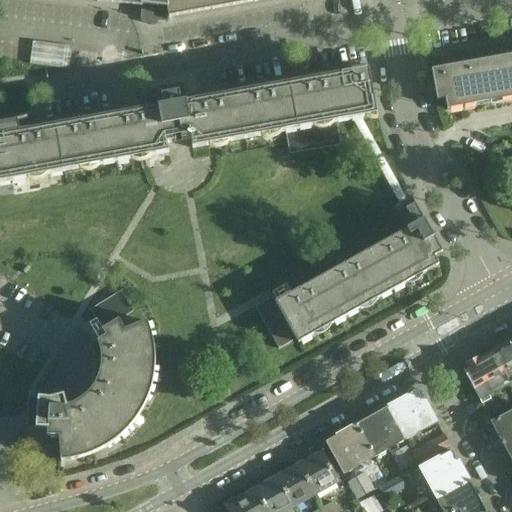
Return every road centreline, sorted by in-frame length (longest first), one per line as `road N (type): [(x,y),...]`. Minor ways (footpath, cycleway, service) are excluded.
road 1 (residential): [(496,286),(408,120),(391,23)]
road 2 (tertiary): [(181,486),(425,355)]
road 3 (tertiary): [(413,332),(172,467)]
road 4 (residential): [(511,511),(425,355)]
road 5 (tertiary): [(172,467),(31,511)]
road 6 (residential): [(391,23),(511,1)]
